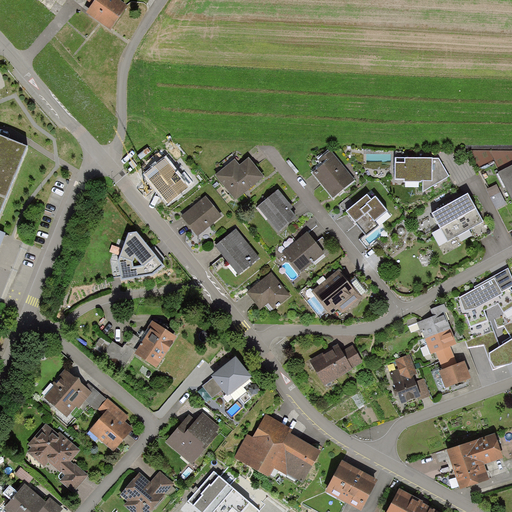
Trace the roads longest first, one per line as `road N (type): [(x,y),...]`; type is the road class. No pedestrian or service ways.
road 1 (residential): [(81,511),(151,430),(150,421),(25,317)]
road 2 (residential): [(254,343),(112,169)]
road 3 (residential): [(400,311),(264,149)]
road 4 (residential): [(25,317),(93,148)]
road 5 (residential): [(112,169),(128,56),(162,0)]
road 6 (residential): [(378,457),(325,427),(254,343)]
road 7 (residential): [(511,383),(410,420),(378,457)]
road 8 (residential): [(254,343),(283,331),(359,331),(400,311)]
road 9 (residential): [(93,148),(0,41)]
road 10 (residential): [(400,311),(511,249)]
